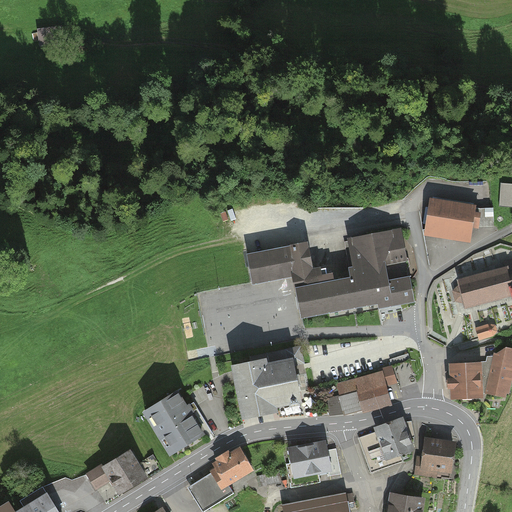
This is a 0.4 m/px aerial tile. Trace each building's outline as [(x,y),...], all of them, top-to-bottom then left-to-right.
[(68,24),(36,28),(39,52),(72,47),(68,24)] [(503,201),(511,201),(511,175),(504,175),(503,201)] [(473,206),(431,200),(426,233),(468,239),(470,225),(475,226),(477,213),(472,213),(473,206)] [(385,271),(384,263),(405,259),(399,230),(351,239),(358,276),(385,271)] [(306,243),(247,254),(252,279),(294,271),(297,288),(322,283),(319,268),(311,269),(306,243)] [(504,268),(456,280),(458,287),(453,288),(457,303),(461,302),(463,309),(511,296),(511,259),(503,262),(504,268)] [(387,281),(385,271),(358,276),(322,283),(297,288),(302,316),(377,302),(378,307),(413,301),(408,277),(387,281)] [(489,323),(475,328),(479,340),(493,336),(497,331),(495,325),(489,323)] [(511,349),(506,348),(494,355),(487,391),(505,395),(511,363),(511,349)] [(266,361),(236,366),(246,418),(276,412),(275,406),(301,401),(293,361),(267,366),(266,361)] [(484,362),(449,364),(450,378),(447,378),(448,389),(451,389),(451,396),(486,394),(484,362)] [(379,373),(338,385),(346,413),(359,409),(360,411),(389,403),(383,384),(394,381),(390,367),(378,370),(379,373)] [(176,394),(146,413),(171,452),(201,433),(176,394)] [(375,429),(376,432),(359,438),(371,471),(402,460),(400,455),(413,450),(402,420),(375,429)] [(454,445),(426,441),(424,454),(420,453),(417,472),(449,476),(454,445)] [(324,443),(290,450),(295,476),(329,469),(324,443)] [(251,470),(238,449),(213,464),(217,470),(191,486),(205,509),(231,494),(226,485),(251,470)] [(145,478),(129,452),(90,475),(97,486),(112,477),(121,492),(145,478)] [(351,511),(346,488),(281,501),(283,511),(351,511)] [(420,511),(423,500),(392,495),(389,511),(420,511)] [(55,511),(46,496),(20,511),(55,511)]
